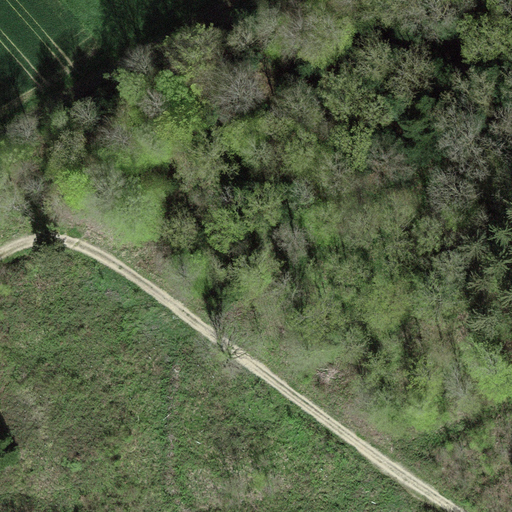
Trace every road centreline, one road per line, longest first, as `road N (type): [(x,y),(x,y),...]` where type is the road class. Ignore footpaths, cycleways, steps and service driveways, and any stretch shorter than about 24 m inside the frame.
road 1 (track): [(469,511),(88,242),(40,232),(0,248)]
road 2 (track): [(0,141),(235,0)]
